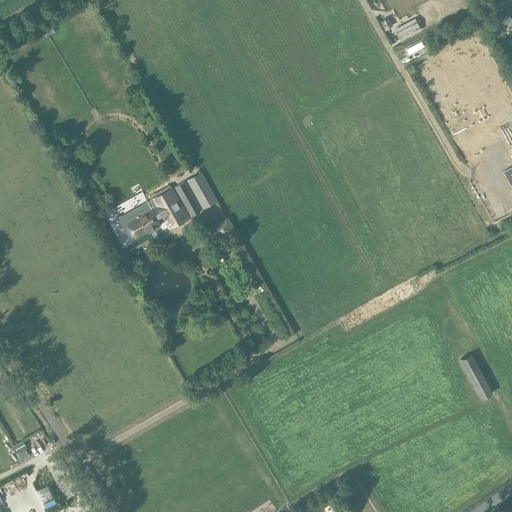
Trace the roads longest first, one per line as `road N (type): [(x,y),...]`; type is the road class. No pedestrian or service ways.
road 1 (unclassified): [(87,468),(273,356),(214,267)]
road 2 (unclassified): [(196,170),(99,0)]
road 3 (unclassified): [(0,335),(87,468)]
road 4 (unclassified): [(440,136),(361,0)]
